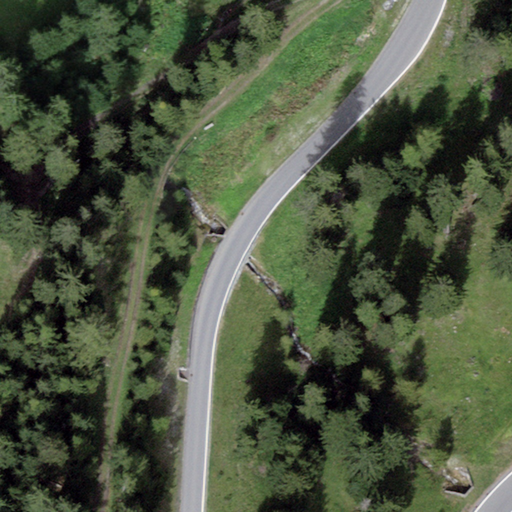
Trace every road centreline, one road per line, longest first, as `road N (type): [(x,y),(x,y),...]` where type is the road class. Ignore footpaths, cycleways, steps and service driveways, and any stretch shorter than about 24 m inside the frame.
road 1 (unclassified): [(190,511),(203,331),(226,262),(253,217),(382,79),(429,0)]
road 2 (track): [(96,511),(150,208),(186,143)]
road 3 (track): [(186,143),(272,48)]
